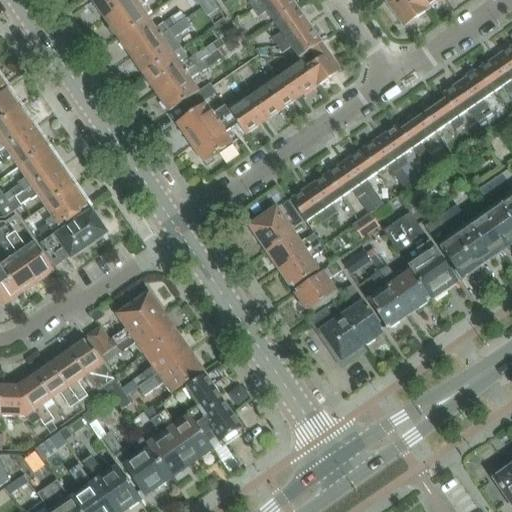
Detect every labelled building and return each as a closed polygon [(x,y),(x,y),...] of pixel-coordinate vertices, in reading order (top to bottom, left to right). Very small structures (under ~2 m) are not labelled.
[(93,0),(92,2),(101,15),(103,14),(105,18),(104,19),(105,20),(133,0),(93,0)] [(108,25),(117,39),(147,18),(139,7),(149,0),(133,0),(105,20),(106,22),(107,21),(110,24),(108,25)] [(213,0),(195,0),(202,9),(212,2),(214,1),(213,0)] [(268,0),(252,0),(247,4),(253,11),(268,0)] [(291,0),(268,0),(253,11),(258,19),(265,13),(272,24),(297,7),(291,0)] [(427,11),(427,10),(420,0),(386,0),(405,26),(427,11)] [(420,0),(427,10),(440,0),(420,0)] [(212,2),(202,9),(207,17),(218,10),(212,2)] [(297,7),(272,24),(280,34),(272,40),(277,47),(309,25),(297,7)] [(129,56),(130,57),(185,19),(180,12),(155,30),(147,18),(117,39),(127,52),(128,51),(131,55),(129,56)] [(134,62),(143,76),(173,55),(165,44),(190,27),(185,19),(130,57),(131,59),(133,58),(135,61),(134,62)] [(309,25),(277,47),(282,54),(290,49),(298,60),(303,56),(310,52),(320,44),(322,43),(309,25)] [(219,40),(206,49),(211,57),(218,52),(224,47),(219,40)] [(224,47),(218,52),(223,59),(236,49),(232,42),(231,42),(224,47)] [(320,44),(310,52),(316,61),(311,65),(310,64),(309,65),(304,68),(316,86),(317,87),(340,72),(320,44)] [(511,46),(495,58),(511,82),(511,46)] [(173,55),(143,76),(152,89),(154,88),(156,91),(155,93),(156,94),(211,57),(206,49),(180,67),(173,55)] [(211,57),(156,94),(157,96),(159,95),(161,98),(159,99),(169,113),(195,95),(198,92),(190,81),(223,59),(218,52),(211,57)] [(303,56),(298,60),(300,63),(304,68),(309,65),(303,56)] [(511,92),(511,82),(495,58),(477,70),(494,94),(504,87),(509,94),(511,92)] [(316,86),(304,68),(300,63),(290,70),(285,63),(278,68),(299,99),(316,86)] [(299,99),(278,68),(270,73),(275,80),(265,87),(281,111),(299,99)] [(486,110),(488,109),(483,101),(494,94),(477,70),(460,82),(481,114),(486,110)] [(259,79),(255,82),(260,90),(265,87),(259,79)] [(441,95),(445,100),(458,119),(469,112),(477,124),(485,118),(481,114),(460,82),(441,95)] [(198,92),(195,95),(201,104),(209,98),(216,93),(212,88),(210,84),(198,92)] [(249,87),(241,93),(263,123),(281,111),(265,87),(260,90),(254,94),(249,87)] [(0,124),(22,109),(12,94),(8,96),(5,92),(0,94),(0,124)] [(231,115),(231,116),(237,125),(245,135),(245,136),(263,123),(241,93),(234,97),(239,104),(228,112),(231,115)] [(464,126),(458,119),(445,100),(423,116),(436,134),(451,124),(456,131),(464,126)] [(196,111),(176,124),(186,138),(187,137),(191,143),(231,116),(231,115),(228,112),(224,106),(212,115),(205,104),(196,111)] [(0,152),(32,131),(29,127),(33,124),(22,109),(0,124),(0,152)] [(486,110),(481,114),(485,118),(488,123),(492,119),(486,110)] [(242,137),(245,135),(237,125),(231,116),(191,143),(195,149),(194,150),(203,164),(205,163),(206,164),(212,160),(211,159),(216,155),(217,156),(218,155),(219,155),(233,146),(225,134),(234,127),(242,137)] [(436,134),(423,116),(401,131),(414,150),(419,157),(427,152),(421,144),(436,134)] [(414,150),(401,131),(397,126),(379,138),(401,170),(408,165),(403,157),(414,150)] [(0,152),(0,165),(3,163),(4,165),(10,160),(17,169),(49,148),(48,147),(38,132),(35,135),(32,131),(0,152)] [(379,138),(362,151),(378,174),(388,167),(394,175),(401,170),(379,138)] [(17,185),(3,195),(9,204),(18,198),(23,194),(58,170),(56,165),(59,163),(49,148),(17,169),(24,180),(17,185)] [(348,160),(343,164),(375,211),(384,205),(368,181),(378,174),(362,151),(348,160)] [(427,152),(419,157),(429,172),(437,167),(427,152)] [(353,192),(363,206),(369,215),(371,214),(375,211),(343,164),(325,176),(341,199),(351,193),(353,192)] [(401,170),(412,186),(412,185),(416,183),(419,181),(408,165),(401,170)] [(9,204),(0,209),(0,212),(4,218),(21,207),(29,201),(30,202),(37,198),(44,208),(75,186),(65,171),(61,174),(58,170),(23,194),(18,198),(9,204)] [(393,198),(398,196),(404,191),(407,189),(412,186),(401,170),(394,175),(400,184),(389,191),(393,198)] [(511,175),(508,170),(494,180),(501,190),(511,182),(511,175)] [(308,188),(329,219),(336,214),(331,206),(341,199),(325,176),(308,188)] [(494,180),(479,190),(486,201),(501,190),(494,180)] [(416,183),(412,185),(412,186),(407,189),(413,196),(421,191),(416,183)] [(32,235),(39,245),(39,244),(40,245),(48,239),(82,217),(88,212),(85,209),(82,204),(86,201),(75,186),(44,208),(51,219),(44,223),(46,225),(37,231),(32,235)] [(290,200),(306,223),(317,216),(322,224),(329,219),(308,188),(290,200)] [(0,190),(0,209),(9,204),(3,195),(0,190)] [(511,191),(482,212),(506,247),(510,244),(511,245),(511,191)] [(302,224),(287,202),(250,227),(258,238),(256,239),(265,253),(292,235),(291,232),(301,225),(302,224)] [(262,211),(257,204),(249,210),(254,216),(262,211)] [(458,205),(442,216),(449,226),(465,215),(458,205)] [(48,239),(40,245),(56,268),(71,257),(71,258),(73,256),(74,256),(103,236),(102,235),(104,234),(103,231),(104,230),(92,213),(91,213),(90,211),(88,212),(82,217),(48,239)] [(455,273),(460,281),(462,280),(461,278),(465,275),(466,277),(478,269),(477,267),(489,258),(491,260),(502,252),(501,250),(506,247),(482,212),(469,221),(465,215),(449,226),(448,227),(452,233),(436,244),(456,273),(455,273)] [(237,216),(243,225),(247,222),(242,213),(237,216)] [(363,239),(380,227),(371,214),(369,215),(354,225),(363,239)] [(442,216),(426,227),(433,237),(448,227),(449,226),(442,216)] [(301,225),(291,232),(292,235),(265,253),(275,267),(277,266),(280,270),(319,243),(314,235),(301,243),(297,236),(305,231),(301,225)] [(12,235),(6,226),(0,229),(0,230),(6,239),(12,235)] [(53,270),(34,244),(27,250),(15,232),(12,235),(6,239),(37,281),(40,279),(41,281),(53,272),(52,271),(53,270)] [(431,301),(431,302),(447,291),(446,288),(456,281),(423,233),(409,242),(420,259),(408,268),(409,270),(431,301)] [(10,259),(0,266),(20,295),(33,287),(31,285),(35,282),(36,284),(38,283),(37,281),(6,239),(0,244),(0,243),(0,245),(4,252),(10,259)] [(291,290),(299,284),(320,270),(313,260),(325,251),(319,243),(280,270),(282,274),(281,275),(291,290)] [(371,260),(366,253),(364,250),(355,257),(362,267),(381,294),(368,303),(387,331),(403,320),(401,319),(406,316),(407,317),(409,316),(371,260)] [(431,301),(409,270),(396,279),(388,267),(387,268),(378,255),(371,260),(409,316),(411,315),(410,313),(414,310),(415,312),(431,301)] [(355,257),(343,265),(351,275),(362,267),(355,257)] [(306,314),(314,308),(337,292),(329,280),(342,272),(336,263),(292,293),(294,295),(296,294),(298,297),(296,299),(306,314)] [(0,303),(1,303),(1,305),(5,305),(20,295),(0,266),(0,268),(0,269),(0,268),(0,303)] [(351,287),(343,292),(353,307),(351,308),(341,315),(364,348),(379,338),(377,335),(381,333),(383,336),(385,334),(379,326),(353,286),(351,287)] [(128,329),(109,342),(113,349),(118,346),(163,314),(163,313),(161,314),(158,311),(160,309),(150,295),(149,297),(148,296),(120,316),(128,329)] [(343,363),(351,357),(357,353),(355,350),(361,347),(362,349),(364,348),(341,315),(334,304),(312,318),(343,363)] [(99,310),(90,315),(95,322),(103,317),(99,310)] [(145,355),(177,333),(167,320),(165,321),(162,317),(164,316),(163,314),(118,346),(123,353),(137,343),(145,355)] [(102,357),(113,349),(109,342),(100,330),(89,337),(102,357)] [(138,389),(190,353),(189,351),(187,353),(184,349),(186,347),(177,333),(145,355),(154,367),(133,382),(138,389)] [(80,341),(67,350),(87,378),(94,373),(99,380),(102,379),(108,388),(98,394),(104,402),(112,397),(120,390),(91,348),(87,341),(85,338),(84,338),(84,339),(85,340),(81,343),(80,341)] [(118,346),(113,349),(102,357),(107,364),(123,353),(118,346)] [(77,384),(87,378),(67,350),(55,359),(56,360),(51,363),(79,403),(85,400),(87,398),(77,384)] [(165,384),(172,394),(203,373),(194,359),(192,360),(189,356),(191,354),(190,353),(138,389),(144,398),(165,384)] [(46,365),(33,373),(52,401),(60,396),(65,403),(67,402),(72,409),(79,403),(51,363),(47,366),(46,365)] [(44,407),(52,401),(33,373),(21,382),(22,384),(18,387),(40,422),(44,427),(51,422),(54,421),(44,407)] [(176,397),(189,415),(194,423),(222,404),(204,377),(176,397)] [(120,390),(125,398),(138,389),(133,382),(120,390)] [(27,419),(27,418),(33,427),(40,422),(18,387),(13,386),(13,384),(0,384),(0,386),(0,402),(0,418),(27,419)] [(120,390),(112,397),(122,411),(130,405),(125,398),(120,390)] [(79,403),(85,411),(90,407),(85,400),(79,403)] [(72,409),(77,416),(85,411),(79,403),(72,409)] [(194,423),(213,450),(223,443),(234,436),(233,434),(238,431),(239,432),(242,430),(233,417),(232,418),(222,404),(194,423)] [(175,425),(162,406),(155,411),(191,464),(190,461),(196,457),(198,459),(212,449),(213,450),(194,423),(189,415),(175,425)] [(159,436),(146,445),(169,478),(184,468),(182,467),(189,462),(190,464),(191,464),(155,411),(146,417),(159,436)] [(89,412),(83,417),(89,426),(96,422),(89,412)] [(83,417),(66,428),(73,438),(89,426),(83,417)] [(44,427),(50,435),(57,430),(51,422),(44,427)] [(66,428),(58,434),(65,443),(73,438),(66,428)] [(142,439),(142,440),(123,452),(110,433),(102,439),(116,459),(116,458),(143,496),(144,496),(145,498),(148,496),(146,494),(150,491),(152,493),(154,492),(170,481),(168,479),(169,478),(146,445),(142,439)] [(41,446),(35,450),(43,460),(49,456),(66,444),(65,443),(58,434),(51,438),(41,446)] [(223,443),(213,450),(232,477),(242,471),(225,446),(223,443)] [(0,460),(2,464),(5,472),(8,478),(17,473),(10,456),(0,455),(0,460)] [(124,511),(141,501),(118,467),(104,476),(91,458),(80,466),(112,511),(119,511),(123,510),(124,511)] [(81,492),(70,500),(77,511),(112,511),(80,466),(68,474),(81,492)] [(511,468),(511,469),(510,466),(509,467),(511,469),(508,471),(505,471),(499,475),(499,478),(496,480),(500,486),(499,487),(502,491),(503,490),(510,501),(510,504),(511,507),(511,468)] [(0,475),(0,488),(10,482),(8,478),(5,472),(0,475)] [(38,494),(49,511),(77,511),(70,500),(69,500),(56,481),(38,494)] [(13,484),(4,490),(9,497),(17,491),(13,484)]
